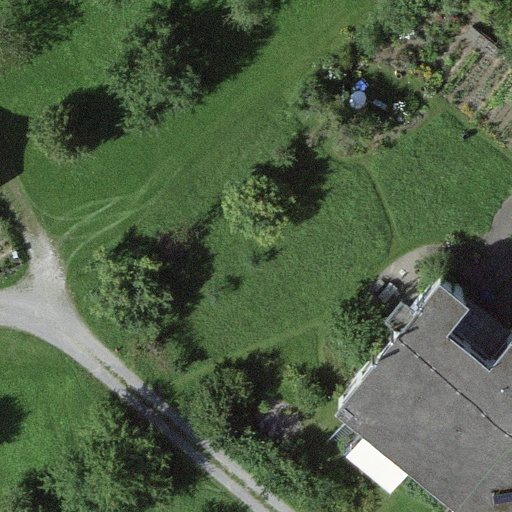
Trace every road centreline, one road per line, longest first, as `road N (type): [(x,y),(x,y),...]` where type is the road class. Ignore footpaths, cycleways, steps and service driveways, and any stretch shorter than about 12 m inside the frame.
road 1 (track): [(22,316),(91,240),(351,0)]
road 2 (residential): [(277,511),(81,347),(0,312)]
